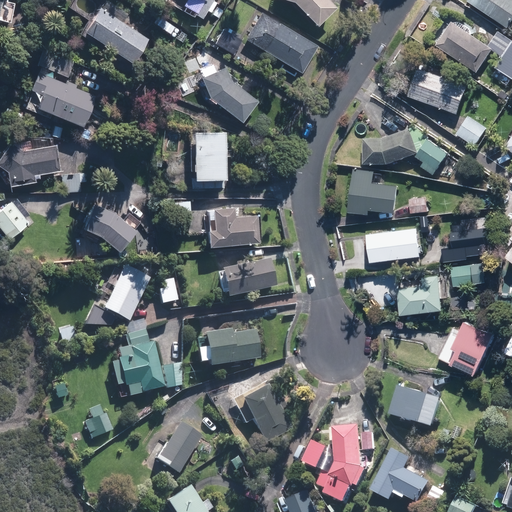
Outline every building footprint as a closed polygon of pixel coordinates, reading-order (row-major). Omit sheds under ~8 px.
[(166,0),(201,20),(212,0),(166,0)] [(312,27),(332,8),(323,0),(278,0),(288,3),(312,27)] [(511,0),(469,0),(468,2),(509,28),(511,23),(511,0)] [(128,65),(146,40),(100,7),(82,32),(128,65)] [(157,14),(151,22),(168,35),(174,27),(157,14)] [(300,73),(315,46),(259,15),(243,42),(300,73)] [(452,22),(436,45),(478,73),(493,50),(452,22)] [(232,54),(240,41),(223,30),(215,44),(232,54)] [(206,67),(214,51),(198,43),(189,59),(206,67)] [(511,78),(511,43),(496,68),(511,78)] [(40,49),(34,64),(67,78),(73,62),(40,49)] [(256,101),(229,81),(223,68),(199,78),(207,98),(240,123),(256,101)] [(408,96),(458,114),(468,86),(418,68),(408,96)] [(80,127),(93,96),(34,72),(27,91),(38,95),(33,109),(80,127)] [(488,127),(469,115),(457,134),(476,146),(488,127)] [(418,152),(409,128),(383,138),(363,138),(363,163),(387,163),(418,152)] [(221,132),(190,132),(191,182),(222,181),(221,132)] [(448,152),(428,139),(416,156),(424,162),(421,166),(433,175),(436,170),(448,152)] [(58,171),(54,145),(20,151),(8,143),(0,153),(0,169),(5,173),(7,186),(31,182),(30,176),(58,171)] [(359,155),(342,154),(342,163),(358,164),(359,155)] [(398,185),(373,182),(374,171),(352,169),(347,211),(369,214),(369,210),(394,213),(398,185)] [(80,192),(79,174),(60,175),(61,193),(80,192)] [(26,221),(8,200),(0,206),(0,230),(7,238),(26,221)] [(191,223),(188,201),(171,203),(174,225),(191,223)] [(110,212),(89,202),(77,227),(99,238),(114,251),(132,230),(110,212)] [(209,208),(211,229),(204,229),(205,246),(258,241),(255,215),(231,217),(231,206),(209,208)] [(442,216),(443,230),(465,228),(464,214),(442,216)] [(420,255),(417,227),(367,232),(370,261),(420,255)] [(38,258),(33,251),(26,256),(32,263),(38,258)] [(223,297),(273,286),(268,258),(217,269),(223,297)] [(454,286),(476,283),(473,263),(451,265),(454,286)] [(125,321),(147,278),(121,265),(99,308),(125,321)] [(443,309),(439,274),(422,276),(424,285),(398,288),(400,314),(443,309)] [(439,357),(475,374),(494,333),(465,320),(460,331),(453,327),(439,357)] [(71,326),(56,330),(60,343),(74,340),(71,326)] [(125,347),(147,341),(143,329),(122,334),(125,347)] [(205,366),(258,358),(254,329),(228,333),(228,329),(200,333),(205,366)] [(162,386),(151,341),(128,347),(130,354),(114,358),(121,386),(136,382),(138,392),(162,386)] [(164,388),(180,385),(180,362),(160,366),(164,388)] [(62,382),(52,386),(58,401),(68,397),(62,382)] [(263,443),(288,429),(264,384),(238,398),(263,443)] [(388,415),(433,428),(441,399),(397,386),(388,415)] [(88,419),(93,430),(87,432),(90,439),(108,432),(100,414),(88,419)] [(174,474),(199,435),(177,421),(152,459),(174,474)] [(353,487),(362,467),(359,424),(332,426),(335,462),(329,475),(331,476),(323,493),(343,502),(351,485),(353,487)] [(457,440),(462,428),(455,426),(451,438),(457,440)] [(448,438),(451,432),(445,429),(442,436),(448,438)] [(361,433),(363,451),(375,449),(373,432),(361,433)] [(395,490),(418,503),(430,481),(405,468),(411,458),(392,448),(370,490),(390,500),(395,490)] [(203,511),(185,484),(161,500),(169,511),(203,511)] [(426,502),(437,507),(445,492),(434,486),(426,502)] [(288,499),(293,511),(318,511),(309,490),(288,499)] [(472,511),(476,506),(457,497),(449,511),(472,511)]
